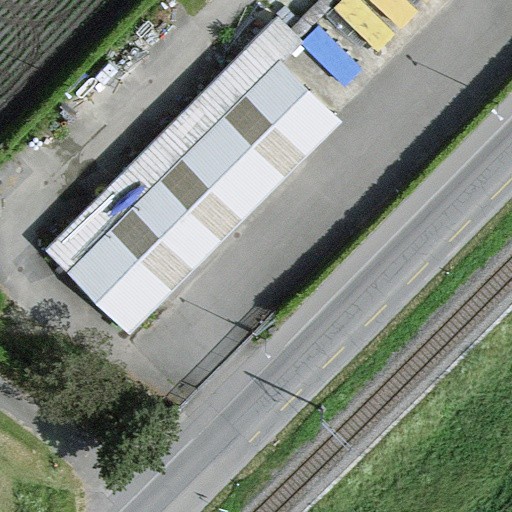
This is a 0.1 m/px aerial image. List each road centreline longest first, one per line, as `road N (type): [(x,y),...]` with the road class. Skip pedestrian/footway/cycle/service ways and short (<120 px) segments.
road 1 (tertiary): [(161,511),(511,162)]
road 2 (residential): [(0,391),(160,511)]
